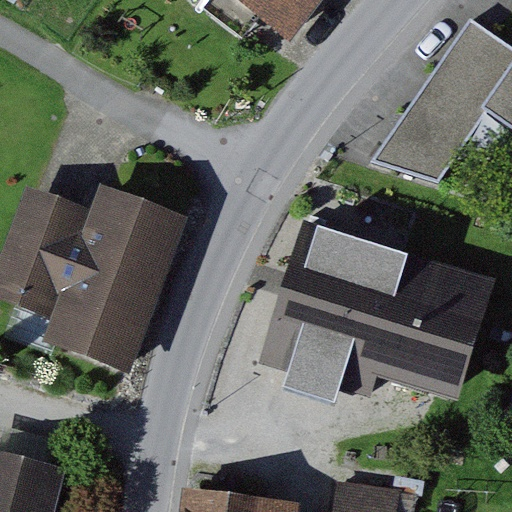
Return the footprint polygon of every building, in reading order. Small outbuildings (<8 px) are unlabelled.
[(341,0),(245,0),(305,47),(341,0)] [(511,40),(481,20),(382,166),(511,202),(511,40)] [(141,372),(198,216),(111,184),(102,208),(36,184),(0,282),(66,306),(54,340),(141,372)] [(497,274),(316,225),(282,351),(463,401),(497,274)] [(0,449),(0,511),(69,511),(79,466),(0,449)] [(406,511),(411,487),(350,476),(342,511),(406,511)] [(329,511),(330,502),(196,487),(193,511),(329,511)]
